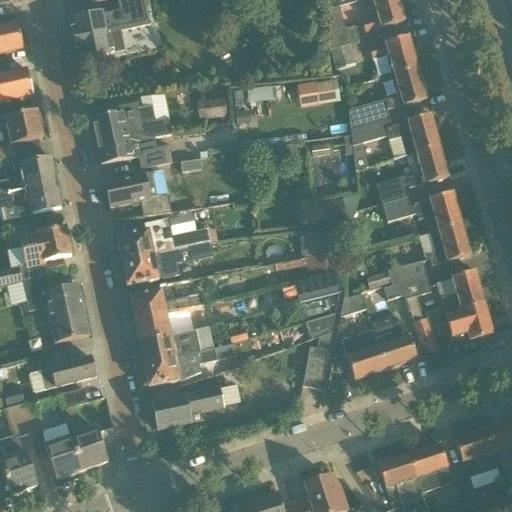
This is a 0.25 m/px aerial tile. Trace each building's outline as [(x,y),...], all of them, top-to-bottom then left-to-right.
[(69,21),(69,23),(71,31),(70,31),(75,52),(77,62),(112,54),(108,35),(149,26),(143,0),(119,0),(117,1),(117,2),(115,2),(101,4),(103,13),(69,21)] [(324,0),(325,11),(338,7),(335,0),(324,0)] [(397,0),(371,0),(377,19),(362,23),(365,34),(404,23),(397,0)] [(329,51),(329,52),(349,46),(358,43),(354,29),(344,32),(338,7),(325,11),(329,51)] [(0,28),(0,55),(22,51),(16,25),(0,28)] [(387,55),(393,77),(417,70),(408,38),(369,49),(372,60),(387,55)] [(349,46),(329,52),(335,71),(355,65),(349,46)] [(417,70),(393,77),(399,98),(384,102),(387,112),(426,101),(417,70)] [(0,76),(0,112),(4,112),(2,104),(32,97),(27,71),(0,76)] [(334,77),(297,87),(303,109),(340,99),(334,77)] [(257,90),(246,91),(248,105),(259,103),(257,90)] [(201,102),(203,121),(226,119),(224,99),(201,102)] [(350,131),(379,123),(374,105),(348,112),(350,131)] [(143,141),(154,140),(170,137),(167,121),(155,123),(152,108),(90,120),(95,141),(127,135),(124,125),(139,121),(143,141)] [(11,147),(42,140),(36,113),(5,120),(11,147)] [(415,155),(415,156),(439,149),(430,117),(384,129),(393,161),(415,155)] [(171,165),(167,147),(156,149),(154,140),(143,141),(139,121),(124,125),(127,135),(95,141),(100,167),(138,160),(140,171),(171,165)] [(350,131),(351,137),(352,156),(354,173),(368,169),(362,145),(383,139),(379,123),(350,131)] [(276,164),(298,161),(296,145),(274,148),(276,164)] [(439,149),(415,156),(421,176),(406,180),(406,181),(408,188),(409,191),(448,180),(439,149)] [(0,195),(55,184),(50,160),(42,162),(40,152),(11,158),(15,179),(0,182),(0,195)] [(148,201),(143,176),(104,184),(109,210),(140,204),(143,218),(171,215),(167,197),(148,201)] [(377,189),(381,206),(406,199),(404,190),(408,188),(406,181),(377,189)] [(55,184),(0,195),(0,210),(27,205),(30,216),(61,210),(55,184)] [(425,220),(429,235),(461,226),(452,194),(413,205),(414,208),(416,216),(418,222),(425,220)] [(351,225),(357,197),(342,199),(342,200),(319,203),(322,228),(345,225),(345,226),(351,225)] [(414,208),(409,209),(406,199),(381,206),(387,224),(411,217),(416,216),(414,208)] [(121,264),(187,249),(210,244),(207,231),(171,238),(167,220),(143,225),(145,233),(116,239),(121,264)] [(461,226),(429,235),(435,257),(429,260),(431,269),(470,258),(461,226)] [(43,267),(43,264),(71,257),(65,230),(20,239),(26,267),(0,272),(0,288),(21,283),(46,278),(43,267)] [(319,234),(322,257),(322,258),(341,255),(341,254),(345,253),(347,246),(345,230),(319,234)] [(305,256),(320,254),(318,233),(303,234),(305,256)] [(189,260),(187,249),(121,264),(126,288),(158,281),(155,270),(190,263),(189,260)] [(305,260),(305,261),(308,278),(344,272),(341,255),(322,258),(322,257),(305,260)] [(386,272),(387,274),(390,288),(400,285),(425,278),(421,263),(386,272)] [(474,273),(450,280),(455,297),(440,301),(444,316),(458,312),(483,304),(474,273)] [(341,274),(294,285),(299,304),(338,295),(341,274)] [(387,274),(366,280),(370,293),(383,290),(390,288),(387,274)] [(28,313),(47,309),(54,346),(88,339),(77,287),(49,292),(46,278),(21,283),(28,313)] [(430,294),(425,278),(400,285),(403,297),(405,301),(430,294)] [(390,288),(383,290),(385,299),(386,302),(403,297),(400,285),(390,288)] [(129,299),(133,322),(206,306),(203,295),(162,304),(160,293),(129,299)] [(363,306),(360,296),(342,301),(339,319),(365,311),(363,306)] [(458,312),(462,333),(450,337),(452,347),(447,349),(451,362),(480,352),(477,340),(492,336),(483,304),(458,312)] [(206,307),(206,306),(133,322),(138,343),(169,336),(167,326),(192,321),(192,320),(196,319),(194,309),(206,307)] [(305,324),(310,341),(332,334),(334,316),(305,324)] [(412,326),(418,342),(431,337),(425,321),(423,322),(412,326)] [(373,336),(385,372),(416,361),(403,323),(392,326),(393,329),(373,336)] [(244,331),(228,335),(231,345),(247,340),(244,331)] [(138,343),(143,366),(213,352),(213,351),(199,354),(196,343),(194,332),(169,338),(169,336),(138,343)] [(341,343),(354,382),(385,372),(373,336),(353,343),(352,340),(341,343)] [(302,388),(321,392),(328,352),(308,348),(302,388)] [(198,367),(201,366),(215,363),(213,352),(143,366),(148,389),(179,383),(200,374),(198,367)] [(91,359),(65,366),(62,355),(37,361),(40,373),(30,375),(28,378),(32,393),(36,395),(45,392),(96,379),(91,359)] [(157,432),(176,428),(190,425),(188,414),(200,412),(201,414),(224,409),(219,389),(151,404),(157,432)] [(84,390),(64,395),(60,396),(64,411),(87,405),(84,390)] [(21,406),(30,435),(43,431),(35,403),(21,406)] [(21,406),(5,410),(15,439),(18,438),(18,439),(30,435),(21,406)] [(511,422),(485,431),(492,454),(493,454),(511,447),(511,422)] [(70,438),(81,473),(107,464),(96,433),(96,429),(70,438)] [(492,454),(485,431),(454,441),(466,480),(498,469),(493,454),(492,454)] [(23,454),(18,439),(18,438),(15,439),(5,442),(10,458),(0,461),(0,462),(13,496),(36,488),(26,453),(23,454)] [(81,473),(70,438),(44,447),(55,482),(81,473)] [(414,480),(416,480),(436,473),(440,488),(451,484),(439,446),(407,457),(414,480)] [(389,505),(399,501),(401,508),(398,509),(398,511),(426,511),(423,501),(416,480),(414,480),(407,457),(377,467),(389,505)] [(345,511),(338,488),(334,490),(330,478),(304,487),(308,501),(292,506),(293,511),(345,511)] [(465,503),(467,511),(485,511),(480,494),(464,499),(465,503)] [(281,511),(277,495),(254,502),(256,511),(281,511)] [(256,511),(254,502),(231,510),(231,511),(256,511)] [(454,507),(455,511),(467,511),(465,503),(454,507)]
